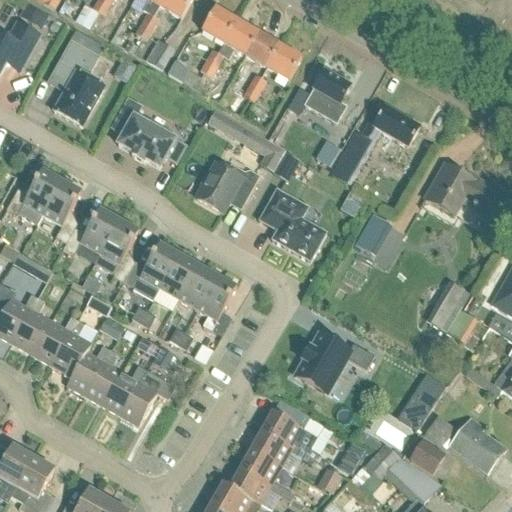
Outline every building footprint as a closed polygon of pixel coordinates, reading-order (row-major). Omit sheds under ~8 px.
[(25,0),(55,16),(63,0),(25,0)] [(100,0),(92,15),(98,19),(109,0),(100,0)] [(122,0),(109,0),(98,19),(103,22),(115,1),(121,4),(122,0)] [(146,18),(148,19),(154,23),(159,13),(157,11),(163,0),(137,0),(148,6),(144,12),(141,16),(146,18)] [(193,1),(190,0),(163,0),(157,11),(159,13),(180,24),(193,1)] [(19,21),(42,34),(48,22),(26,9),(19,21)] [(201,37),(223,50),(224,51),(237,28),(214,14),(201,37)] [(75,27),(89,36),(95,25),(81,17),(75,27)] [(148,19),(141,30),(152,36),(158,25),(154,23),(148,19)] [(205,80),(212,84),(223,62),(227,64),(232,55),(244,62),(257,39),(237,28),(224,51),(223,50),(217,60),(217,59),(205,80)] [(0,79),(5,71),(9,69),(10,67),(22,73),(39,41),(16,29),(7,45),(0,41),(0,79)] [(152,36),(141,30),(135,40),(146,46),(152,36)] [(251,80),(254,82),(254,81),(260,85),(266,75),(264,74),(278,51),(257,39),(244,62),(256,69),(251,80)] [(174,55),(158,45),(146,67),(161,76),(174,55)] [(71,85),(53,117),(81,133),(104,93),(86,83),(98,63),(70,47),(54,76),(71,85)] [(301,64),(278,51),(264,74),(266,75),(288,87),(301,64)] [(199,77),(205,80),(217,59),(210,55),(199,77)] [(123,64),(113,81),(127,89),(137,73),(123,64)] [(189,77),(174,68),(167,80),(182,88),(189,77)] [(315,97),(306,113),(316,118),(336,130),(346,112),(340,109),(350,92),(324,77),(313,96),(315,97)] [(254,81),(254,82),(248,92),(260,99),(266,88),(260,85),(254,81)] [(260,99),(248,92),(242,102),(254,109),(256,104),(260,99)] [(131,161),(143,168),(144,166),(159,174),(164,165),(175,171),(185,152),(174,146),(169,144),(172,139),(150,127),(148,131),(134,124),(140,113),(127,105),(111,135),(122,142),(117,151),(132,159),(131,161)] [(454,135),(463,115),(450,109),(441,129),(454,135)] [(355,137),(330,180),(349,191),(380,138),(406,154),(419,133),(385,112),(373,131),(368,127),(360,140),(355,137)] [(285,156),(249,136),(242,149),(264,161),(260,170),(273,178),(285,156)] [(330,172),(340,155),(325,147),(315,164),(330,172)] [(286,158),(274,179),(286,186),(297,165),(286,158)] [(225,175),(215,169),(209,180),(205,181),(200,190),(202,193),(195,204),(222,219),(229,207),(234,205),(243,211),(259,182),(249,176),(244,178),(231,170),(227,171),(225,175)] [(445,170),(425,205),(454,222),(464,205),(475,211),(477,216),(497,228),(510,204),(469,180),(466,182),(445,170)] [(18,219),(37,230),(42,222),(63,185),(61,184),(60,184),(51,179),(48,180),(42,176),(27,202),(17,196),(5,217),(16,223),(18,219)] [(62,256),(77,230),(67,224),(81,198),(75,195),(74,192),(64,186),(63,185),(42,222),(61,233),(54,244),(65,250),(62,256)] [(276,195),(258,227),(276,237),(271,247),(309,268),(326,239),(292,220),(299,208),(276,195)] [(80,250),(99,261),(120,224),(118,223),(108,218),(105,219),(99,215),(85,241),(74,235),(77,230),(62,256),(73,262),(80,250)] [(390,230),(373,220),(357,247),(373,257),(390,230)] [(122,225),(120,224),(99,261),(95,269),(114,280),(112,283),(123,289),(134,268),(124,262),(138,237),(132,234),(131,231),(122,225)] [(25,242),(19,255),(66,277),(70,270),(56,263),(59,258),(25,242)] [(152,306),(159,296),(178,261),(175,259),(173,257),(167,253),(163,252),(159,250),(145,274),(134,268),(123,289),(152,306)] [(52,278),(18,259),(12,270),(46,288),(52,278)] [(159,296),(178,306),(198,270),(197,270),(184,263),(181,262),(178,261),(159,296)] [(178,306),(197,317),(216,282),(213,280),(211,278),(198,271),(199,270),(198,270),(178,306)] [(511,273),(491,310),(511,322),(511,273)] [(197,317),(207,323),(202,332),(212,337),(216,328),(236,293),(231,290),(229,288),(222,284),(219,284),(216,282),(197,317)] [(453,290),(428,331),(460,348),(473,326),(460,317),(469,300),(453,290)] [(46,304),(67,312),(71,300),(50,293),(46,304)] [(10,305),(8,310),(0,305),(0,344),(12,351),(37,305),(30,301),(24,313),(10,305)] [(12,351),(32,362),(50,328),(37,320),(44,309),(37,305),(12,351)] [(130,325),(139,330),(146,318),(138,313),(130,325)] [(155,323),(146,318),(139,330),(148,335),(155,323)] [(107,323),(103,328),(99,335),(117,346),(124,334),(107,323)] [(63,335),(50,328),(32,362),(51,373),(77,327),(70,324),(63,335)] [(51,373),(71,384),(85,359),(86,359),(91,350),(77,343),(83,331),(77,327),(51,373)] [(168,347),(177,352),(184,340),(175,335),(168,347)] [(151,355),(160,360),(170,343),(160,338),(151,355)] [(193,345),(184,340),(177,352),(186,357),(193,345)] [(122,344),(117,353),(134,363),(139,354),(122,344)] [(315,344),(296,381),(326,395),(337,373),(355,382),(362,368),(315,344)] [(95,364),(86,359),(85,359),(71,384),(66,392),(84,403),(110,356),(102,352),(95,364)] [(490,384),(471,372),(465,380),(482,393),(495,404),(503,394),(501,397),(511,405),(511,353),(507,362),(510,365),(495,388),(490,384)] [(118,362),(111,357),(110,356),(84,403),(102,413),(121,379),(110,373),(118,362)] [(102,413),(120,423),(146,376),(137,371),(130,384),(121,379),(102,413)] [(138,433),(157,399),(168,405),(175,392),(146,376),(120,423),(138,433)] [(416,440),(427,420),(407,409),(396,428),(416,440)] [(317,444),(302,435),(308,424),(296,417),(290,428),(272,417),(261,437),(291,454),(293,450),(304,456),(299,464),(311,470),(318,459),(311,455),(317,444)] [(468,428),(460,438),(436,422),(422,441),(446,456),(448,453),(486,481),(505,456),(468,428)] [(261,437),(250,455),(280,473),(289,458),(299,464),(304,456),(293,450),(291,454),(261,437)] [(442,462),(442,461),(420,448),(409,466),(430,480),(442,462)] [(421,511),(435,497),(417,480),(388,454),(383,449),(349,486),(367,502),(383,482),(393,474),(409,489),(401,497),(413,508),(412,510),(409,511),(421,511)] [(365,459),(349,451),(338,471),(353,479),(365,459)] [(0,504),(7,509),(16,494),(33,464),(13,452),(1,472),(0,471),(0,504)] [(250,455),(239,474),(270,491),(272,488),(280,473),(250,455)] [(54,476),(33,464),(16,494),(27,500),(20,511),(46,511),(52,503),(42,497),(54,476)] [(239,474),(229,492),(229,493),(252,506),(252,507),(259,511),(267,495),(278,501),(282,494),(272,488),(270,491),(239,474)] [(327,474),(317,492),(333,501),(343,483),(327,474)] [(222,488),(211,508),(218,511),(248,511),(252,507),(252,506),(229,493),(229,492),(222,488)] [(293,500),(282,494),(278,501),(289,507),(293,500)] [(65,511),(106,511),(109,508),(89,496),(79,511),(69,511),(67,510),(65,511)]
